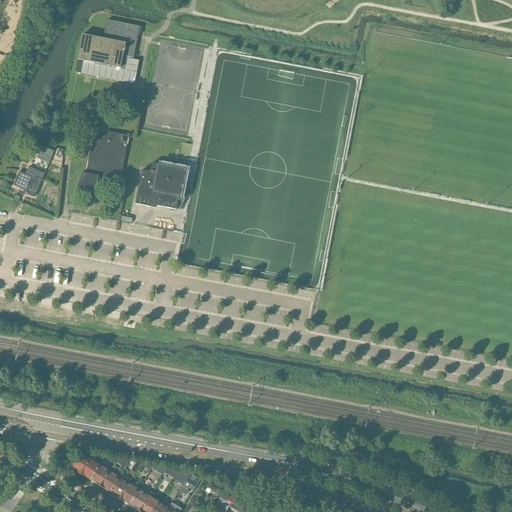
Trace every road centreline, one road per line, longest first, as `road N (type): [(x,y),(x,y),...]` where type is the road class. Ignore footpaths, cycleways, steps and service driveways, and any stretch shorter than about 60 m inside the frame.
road 1 (secondary): [(418,511),(349,477),(187,447),(142,448)]
road 2 (secondary): [(142,448),(264,477),(347,511)]
